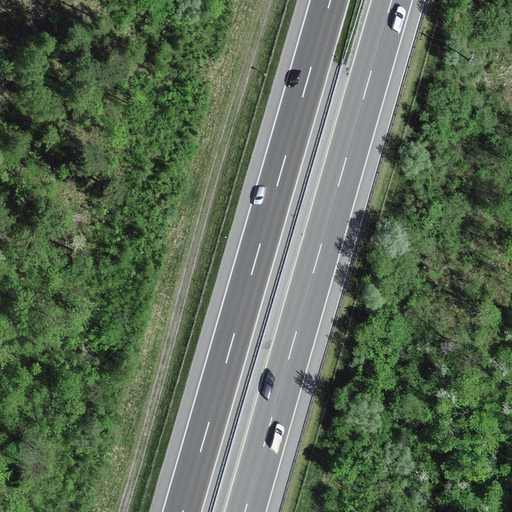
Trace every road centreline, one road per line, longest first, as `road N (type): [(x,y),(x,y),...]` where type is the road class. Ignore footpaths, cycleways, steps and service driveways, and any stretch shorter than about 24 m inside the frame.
road 1 (motorway): [(245,511),(395,0)]
road 2 (track): [(120,511),(268,0)]
road 3 (motorway): [(332,0),(187,511)]
